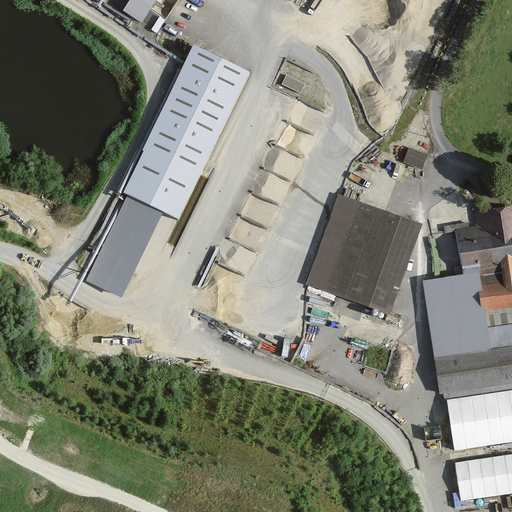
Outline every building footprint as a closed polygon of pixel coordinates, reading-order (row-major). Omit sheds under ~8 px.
[(159,0),(130,0),(123,12),(143,25),(159,0)] [(248,77),(193,50),(124,193),(128,195),(164,213),(179,220),(248,77)] [(444,166),(428,164),(426,184),(442,186),(444,166)] [(164,213),(128,195),(86,281),(122,300),(164,213)] [(422,227),(357,205),(326,293),(390,315),(422,227)] [(479,230),(457,233),(466,288),(477,286),(485,337),(511,332),(511,207),(477,214),(479,230)] [(468,295),(427,301),(441,396),(511,385),(511,349),(477,355),(468,295)]
